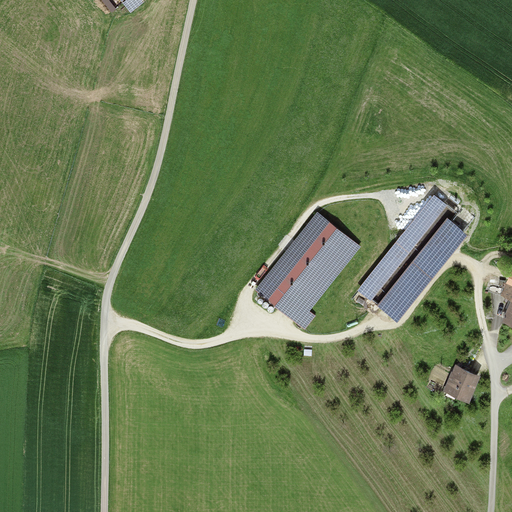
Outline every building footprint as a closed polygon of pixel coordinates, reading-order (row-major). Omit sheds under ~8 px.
[(122,0),(130,10),(143,0),(142,0),(122,0)] [(447,201),(433,191),(357,286),(370,297),(447,201)] [(358,246),(314,212),(255,289),(305,327),(315,314),(309,310),(358,246)] [(465,229),(446,214),(377,302),(396,317),(465,229)] [(511,262),(500,294),(510,298),(501,320),(511,324),(511,262)] [(478,373),(453,364),(442,392),(467,402),(478,373)]
